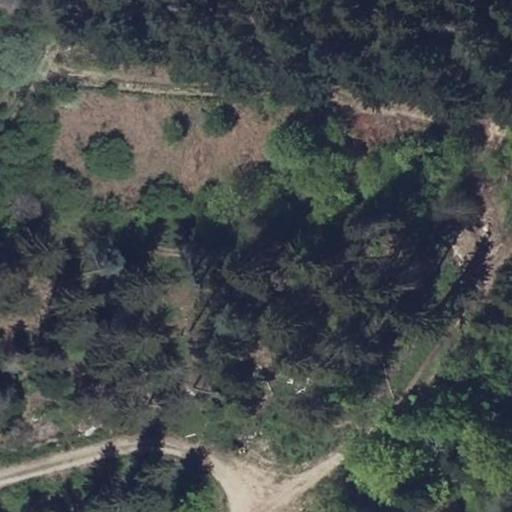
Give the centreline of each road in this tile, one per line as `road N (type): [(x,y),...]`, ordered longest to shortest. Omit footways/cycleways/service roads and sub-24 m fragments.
road 1 (track): [(330,511),(480,287),(472,250),(447,235),(278,266),(198,243),(0,242)]
road 2 (track): [(0,481),(88,457),(203,455),(223,511)]
road 3 (track): [(0,121),(97,0)]
